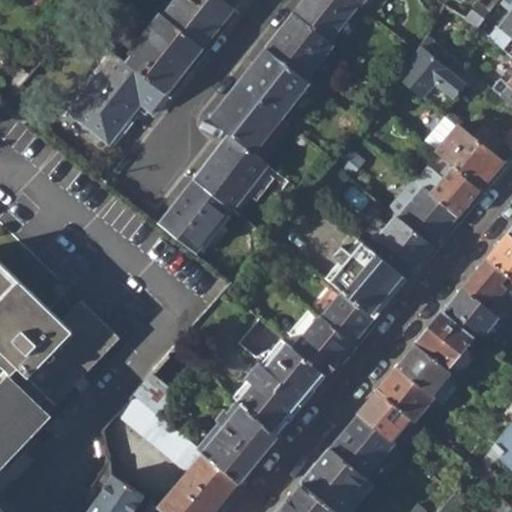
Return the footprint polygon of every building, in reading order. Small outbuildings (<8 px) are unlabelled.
[(163,15),(205,47),(235,8),(225,0),(173,0),(161,14),(163,15)] [(225,0),(235,8),(241,0),(225,0)] [(305,0),(296,12),(331,40),(359,4),(354,0),(305,0)] [(419,0),(437,19),(444,7),(437,0),(419,0)] [(478,1),(463,18),(475,27),(494,2),(496,0),(486,0),(483,5),(478,1)] [(511,7),(508,13),(494,2),(475,27),(480,29),(502,49),(511,35),(511,7)] [(450,36),(463,18),(444,7),(437,19),(435,25),(450,36)] [(268,48),(306,79),(334,43),(331,40),(296,12),(268,48)] [(129,65),(167,95),(205,47),(163,15),(161,14),(127,57),(132,61),(129,65)] [(400,76),(440,111),(464,82),(425,50),(430,44),(448,58),(452,54),(428,36),(400,76)] [(240,83),(283,118),(311,83),(306,79),(268,48),(240,83)] [(69,110),(110,144),(141,104),(153,113),(167,95),(129,65),(115,53),(69,110)] [(511,63),(500,78),(508,84),(511,79),(511,63)] [(511,103),(511,79),(508,84),(500,78),(492,88),(511,103)] [(231,133),(256,153),(283,118),(240,83),(213,119),(231,133)] [(448,117),(426,144),(437,154),(460,127),(448,117)] [(439,155),(480,188),(502,162),(460,127),(437,154),(439,155)] [(511,128),(501,142),(511,150),(511,149),(511,128)] [(193,180),(230,209),(267,162),(256,153),(231,133),(193,180)] [(439,155),(428,169),(440,179),(428,193),(457,216),(480,188),(439,155)] [(422,188),(428,193),(440,179),(428,169),(416,183),(422,188)] [(159,223),(195,252),(230,209),(193,180),(159,223)] [(397,219),(431,247),(457,216),(428,193),(422,188),(416,183),(415,182),(389,212),(396,218),(397,219)] [(376,251),(407,276),(431,247),(397,219),(396,218),(379,238),(383,241),(376,251)] [(511,238),(507,234),(488,257),(511,277),(511,238)] [(341,292),(372,318),(407,276),(376,251),(359,237),(325,279),(332,286),(341,292)] [(511,277),(488,257),(462,289),(482,306),(497,318),(499,320),(510,306),(511,307),(511,277)] [(0,511),(7,511),(0,505),(0,466),(120,335),(82,299),(62,319),(0,260),(0,349),(1,351),(0,351),(0,363),(5,365),(12,372),(0,384),(0,511)] [(318,316),(320,317),(341,292),(332,286),(311,310),(318,316)] [(477,331),(482,334),(497,318),(482,306),(462,289),(443,312),(472,336),(477,331)] [(372,318),(341,292),(320,317),(352,343),(372,318)] [(190,358),(231,397),(260,362),(236,342),(256,318),(237,301),(190,358)] [(352,343),(320,317),(318,316),(311,310),(309,308),(283,340),(293,347),(325,375),(352,343)] [(416,344),(446,368),(472,336),(443,312),(416,344)] [(499,320),(497,318),(482,334),(490,341),(504,324),(499,320)] [(280,337),(260,362),(231,397),(235,401),(274,437),(325,375),(293,347),(283,340),(280,337)] [(432,397),(443,406),(463,383),(446,368),(416,344),(397,367),(432,397)] [(408,415),(414,419),(432,397),(397,367),(378,390),(408,415)] [(511,401),(501,415),(511,424),(511,422),(511,368),(508,375),(511,377),(511,401)] [(132,394),(154,412),(163,404),(172,393),(150,373),(132,394)] [(359,413),(389,438),(408,415),(378,390),(359,413)] [(115,413),(185,471),(201,451),(196,447),(162,419),(154,412),(132,394),(115,413)] [(219,420),(196,447),(201,451),(237,481),(274,437),(235,401),(227,410),(223,407),(216,415),(219,420)] [(154,412),(162,419),(170,411),(163,404),(154,412)] [(330,448),(364,477),(393,441),(389,438),(359,413),(330,448)] [(511,467),(511,422),(511,424),(492,448),(498,454),(511,467)] [(336,511),(346,511),(371,483),(364,477),(330,448),(301,482),(336,511)] [(490,467),(498,454),(492,448),(473,470),(488,484),(498,475),(490,467)] [(211,511),(237,481),(201,451),(185,471),(157,506),(166,511),(211,511)] [(129,511),(136,503),(141,497),(112,477),(107,460),(96,478),(104,483),(89,508),(87,511),(129,511)] [(428,477),(450,497),(454,492),(448,486),(431,472),(428,477)] [(448,486),(454,492),(467,478),(460,472),(448,486)] [(336,511),(301,482),(276,511),(336,511)] [(450,497),(436,511),(449,511),(462,499),(454,492),(450,497)] [(151,502),(141,497),(136,503),(146,510),(151,502)]
